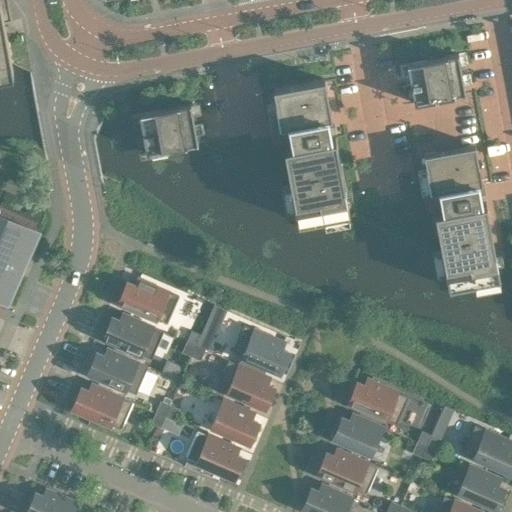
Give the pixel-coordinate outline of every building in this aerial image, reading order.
[(8,0),(0,0),(0,65),(12,63),(4,22),(12,20),(8,0)] [(458,53),(407,63),(410,83),(462,73),(458,53)] [(414,103),(465,93),(462,73),(410,83),(414,103)] [(284,146),(298,221),(349,212),(335,137),(332,137),(328,118),(332,117),(324,78),(273,88),(280,127),(284,126),(287,146),(284,146)] [(191,103),(139,113),(143,133),(194,123),(191,103)] [(147,153),(198,143),(194,123),(143,133),(147,153)] [(482,183),(475,144),(424,153),(431,193),(434,192),(438,211),(434,212),(448,287),(499,277),(486,202),(482,203),(479,184),(482,183)] [(0,210),(0,294),(6,297),(37,227),(0,210)] [(167,323),(179,296),(139,279),(135,285),(128,282),(119,302),(167,323)] [(113,317),(104,338),(152,358),(164,331),(123,313),(120,320),(113,317)] [(232,351),(279,372),(288,352),(281,349),(284,342),(244,324),(232,351)] [(191,330),(187,341),(196,345),(201,334),(191,330)] [(201,334),(196,345),(205,349),(210,338),(201,334)] [(187,341),(182,352),(191,356),(196,345),(187,341)] [(191,356),(200,360),(205,349),(196,345),(191,356)] [(125,389),(137,361),(108,349),(105,356),(97,352),(89,373),(125,389)] [(216,387),(264,407),(273,387),(266,384),(269,377),(228,359),(216,387)] [(397,423),(409,396),(368,378),(365,385),(358,382),(349,403),(397,423)] [(73,408),(121,429),(133,401),(93,384),(90,391),(82,388),(73,408)] [(212,427),(249,443),(258,422),(250,419),(253,412),(224,399),(212,427)] [(161,400),(156,411),(165,415),(170,404),(161,400)] [(165,415),(174,419),(179,408),(170,404),(165,415)] [(454,409),(444,404),(440,415),(449,419),(454,409)] [(156,411),(151,422),(160,426),(165,415),(156,411)] [(334,438),(370,454),(382,426),(353,414),(350,421),(343,417),(334,438)] [(511,469),(511,449),(511,448),(511,441),(475,425),(463,452),(510,473),(511,469)] [(197,430),(185,457),(188,458),(207,466),(233,478),(242,457),(235,454),(238,447),(209,434),(197,430)] [(422,430),(417,441),(426,446),(431,434),(422,430)] [(426,446),(435,449),(440,438),(431,434),(426,446)] [(417,441),(412,452),(421,456),(426,446),(417,441)] [(421,456),(431,460),(435,449),(426,446),(421,456)] [(327,453),(318,473),(366,494),(378,466),(338,449),(335,456),(327,453)] [(207,466),(188,458),(185,465),(204,473),(207,466)] [(500,478),(470,465),(458,492),(495,508),(504,488),(497,485),(500,478)] [(303,508),(311,511),(344,511),(351,497),(322,484),(319,491),(312,488),(303,508)] [(27,511),(84,511),(87,506),(47,489),(44,496),(36,492),(27,511)] [(482,511),(455,500),(449,511),(482,511)] [(391,501),(386,511),(397,511),(400,505),(391,501)]
